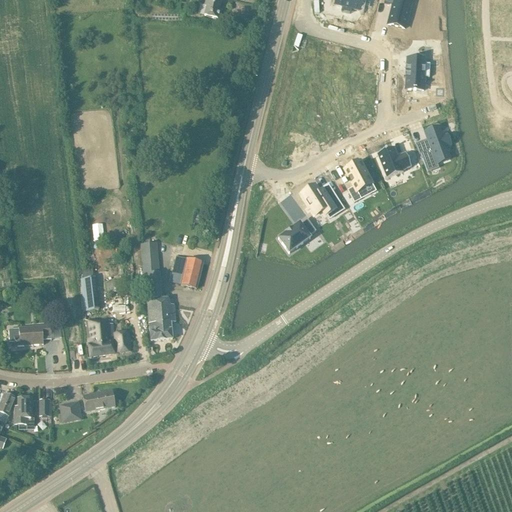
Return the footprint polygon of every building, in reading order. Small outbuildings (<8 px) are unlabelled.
[(195,0),(205,3),(204,6),(200,5),(198,15),(205,16),(204,17),(219,21),(222,11),(219,11),(221,4),(212,2),(212,0),(195,0)] [(336,1),(334,6),(342,8),(341,12),(350,15),(351,10),(359,12),(361,1),(368,3),(368,0),(335,0),(335,1),(336,1)] [(384,0),(384,4),(393,6),(388,26),(404,30),(410,6),(400,3),(400,0),(384,0)] [(326,57),(319,84),(334,88),(335,83),(346,86),(348,79),(360,82),(361,76),(339,70),(341,60),(326,57)] [(404,78),(406,78),(405,91),(416,91),(422,92),(423,92),(423,91),(424,85),(424,78),(429,78),(430,65),(425,64),(425,60),(407,59),(406,68),(405,68),(405,69),(406,69),(406,71),(405,71),(405,72),(406,72),(406,74),(405,74),(405,75),(406,75),(406,78),(404,78)] [(314,106),(308,130),(323,134),(328,114),(338,116),(340,107),(328,104),(327,109),(314,106)] [(431,151),(420,155),(427,173),(438,169),(435,159),(448,154),(445,147),(449,146),(445,137),(442,138),(438,128),(424,133),(431,151)] [(393,149),(377,155),(387,180),(403,174),(402,171),(411,168),(405,154),(397,158),(393,149)] [(360,162),(344,170),(349,179),(348,179),(348,180),(349,179),(351,183),(350,184),(351,184),(353,188),(347,191),(354,204),(361,200),(357,193),(372,185),(360,162)] [(305,194),(302,196),(315,216),(322,212),(325,216),(334,210),(337,215),(344,211),(333,195),(327,198),(323,191),(319,193),(315,187),(312,189),(311,188),(304,193),(305,194)] [(299,224),(278,240),(289,254),(310,239),(309,238),(316,232),(307,221),(300,226),(299,224)] [(157,244),(141,246),(142,256),(141,256),(141,257),(142,261),(143,275),(145,275),(159,274),(159,273),(157,244)] [(196,290),(203,265),(176,258),(170,284),(196,290)] [(159,274),(145,275),(147,301),(154,300),(161,299),(159,274)] [(99,311),(95,278),(81,280),(85,313),(99,311)] [(121,293),(119,281),(106,283),(108,294),(121,293)] [(154,300),(147,301),(148,308),(151,342),(173,340),(171,324),(175,324),(174,306),(168,306),(154,308),(154,300)] [(86,321),(90,358),(114,355),(113,344),(115,344),(113,326),(107,327),(106,321),(95,322),(95,320),(86,321)] [(9,343),(14,343),(15,348),(44,345),(44,340),(52,339),(51,325),(19,328),(19,329),(8,331),(9,343)] [(117,354),(130,352),(128,334),(115,336),(117,354)] [(86,413),(115,408),(112,392),(83,397),(86,413)] [(10,417),(17,399),(4,394),(0,404),(0,423),(6,426),(10,417)] [(18,408),(14,408),(14,426),(18,426),(18,431),(32,431),(32,419),(32,399),(18,399),(18,408)] [(49,418),(49,402),(40,402),(40,418),(49,418)] [(77,404),(60,407),(63,424),(81,421),(77,404)]
